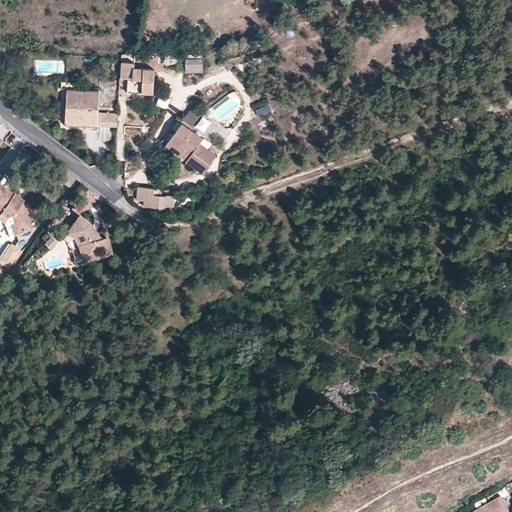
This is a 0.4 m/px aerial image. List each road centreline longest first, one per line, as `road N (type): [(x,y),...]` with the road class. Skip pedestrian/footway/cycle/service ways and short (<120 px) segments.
road 1 (track): [(156,223),(203,220),(511,104)]
road 2 (residential): [(0,114),(156,223)]
